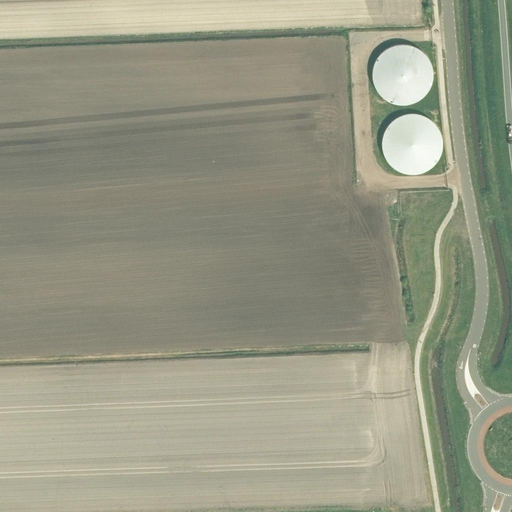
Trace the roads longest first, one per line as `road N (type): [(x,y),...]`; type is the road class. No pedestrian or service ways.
road 1 (unclassified): [(486,410),(468,388),(464,362),(481,270),(455,118),(446,0)]
road 2 (trunk): [(501,0),(511,143)]
